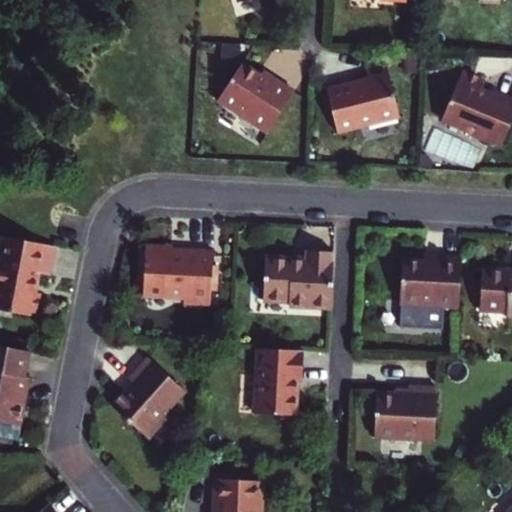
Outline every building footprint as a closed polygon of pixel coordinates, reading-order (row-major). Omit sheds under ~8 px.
[(237,61),(213,100),(262,132),(290,89),(267,75),(265,79),(254,73),(237,61)] [(265,79),(267,75),(257,68),(254,73),(265,79)] [(462,68),(440,117),(471,132),(470,134),(491,144),(492,141),(498,144),(511,113),(511,98),(492,90),(490,94),(479,89),(482,82),(481,77),(462,68)] [(365,81),(323,90),(332,134),(396,121),(385,70),(363,74),(365,81)] [(56,249),(3,240),(0,258),(3,258),(0,275),(0,314),(32,320),(33,317),(40,318),(43,298),(36,297),(40,276),(52,278),(57,249),(56,249)] [(143,294),(143,297),(184,299),(183,304),(185,308),(199,308),(201,307),(203,305),(211,306),(212,293),(217,294),(218,281),(213,280),(214,268),(214,253),(190,251),(188,252),(187,253),(185,255),(185,257),(171,256),(172,250),(172,248),(146,247),(145,254),(140,254),(138,293),(143,294)] [(291,313),(333,315),(336,259),(307,257),(307,265),(301,265),(301,268),(294,268),(294,265),(267,263),(265,307),(291,309),(291,313)] [(403,308),(464,312),(466,262),(441,261),(441,266),(428,265),(406,264),(403,308)] [(507,319),(511,319),(511,277),(511,273),(484,272),(481,314),(507,315),(507,319)] [(24,396),(28,380),(32,355),(0,349),(0,424),(23,429),(29,402),(24,396)] [(304,381),(306,351),(260,349),(257,413),(299,415),(300,391),(298,391),(298,381),(300,381),(304,381)] [(113,406),(147,437),(166,416),(162,412),(182,389),(148,359),(129,381),(132,384),(113,406)] [(33,381),(28,380),(24,396),(29,402),(33,381)] [(413,394),(399,394),(381,393),(379,439),(439,441),(441,389),(413,388),(413,391),(413,394)] [(0,439),(20,444),(23,429),(0,424),(0,439)] [(212,485),(211,510),(219,511),(218,511),(264,511),(266,488),(212,485)]
